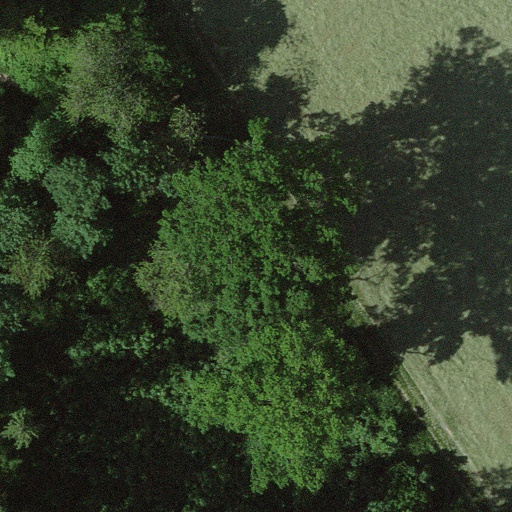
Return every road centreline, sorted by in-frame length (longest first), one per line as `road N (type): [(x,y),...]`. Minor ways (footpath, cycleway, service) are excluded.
road 1 (track): [(483,511),(276,180)]
road 2 (track): [(276,180),(186,133),(0,76)]
road 3 (track): [(276,180),(167,0)]
